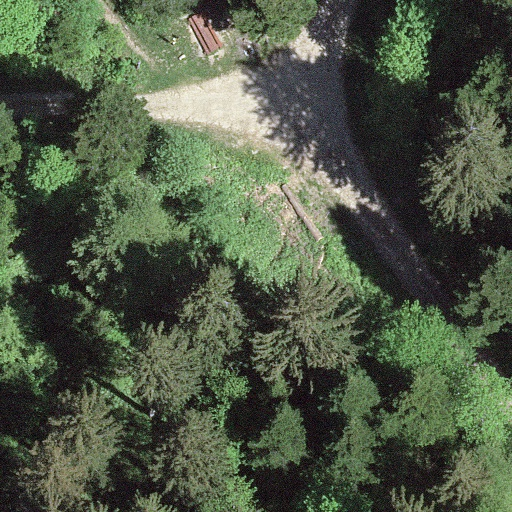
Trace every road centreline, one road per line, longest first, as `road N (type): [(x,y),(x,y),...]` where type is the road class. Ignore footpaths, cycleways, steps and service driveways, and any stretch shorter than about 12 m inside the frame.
road 1 (track): [(511,401),(358,187),(330,128),(326,98)]
road 2 (track): [(326,98),(0,106)]
